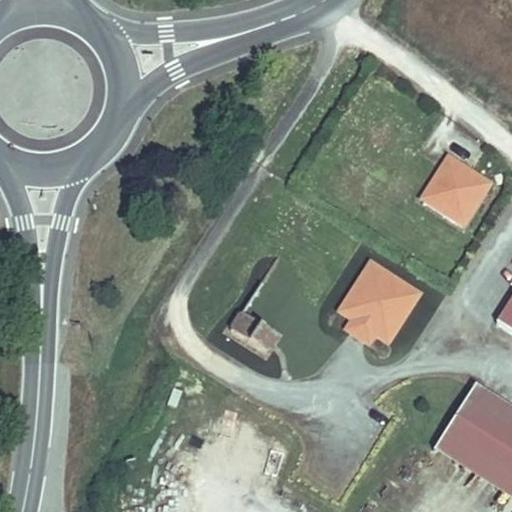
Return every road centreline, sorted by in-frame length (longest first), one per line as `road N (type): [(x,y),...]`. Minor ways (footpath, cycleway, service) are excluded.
road 1 (unknown): [(402,370),(289,377),(263,371),(205,332),(191,298),(193,278),(246,193),(355,36)]
road 2 (primary): [(42,270),(34,439),(20,511)]
road 3 (tertiary): [(251,37),(144,40),(99,28)]
road 4 (tertiary): [(124,103),(173,65),(251,37)]
